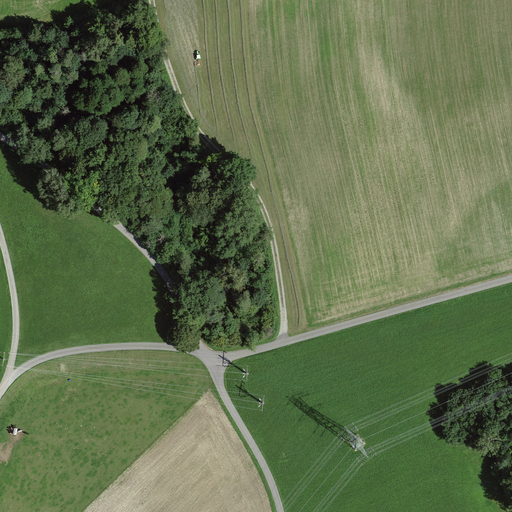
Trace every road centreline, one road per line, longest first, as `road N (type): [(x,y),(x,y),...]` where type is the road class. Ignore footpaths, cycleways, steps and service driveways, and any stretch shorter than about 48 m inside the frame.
road 1 (unclassified): [(511,278),(238,354),(153,345),(84,349),(5,374)]
road 2 (track): [(153,0),(178,87),(266,214),(291,337)]
road 3 (track): [(207,355),(152,259),(0,135)]
road 4 (track): [(207,355),(279,511)]
road 5 (track): [(0,384),(13,340),(0,233)]
